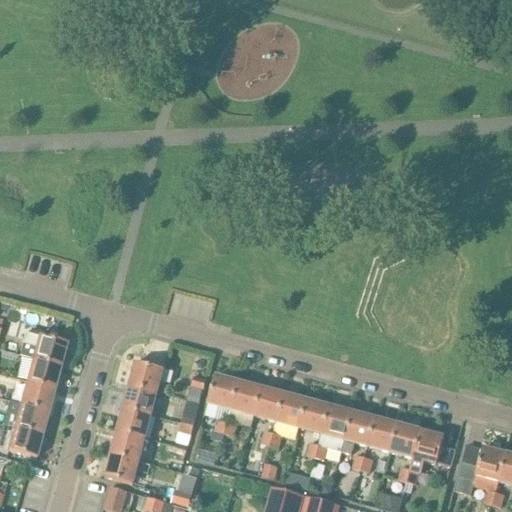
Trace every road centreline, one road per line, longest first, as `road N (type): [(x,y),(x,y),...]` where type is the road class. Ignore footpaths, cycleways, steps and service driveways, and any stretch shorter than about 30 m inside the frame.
road 1 (residential): [(511,420),(108,312)]
road 2 (residential): [(57,511),(108,312)]
